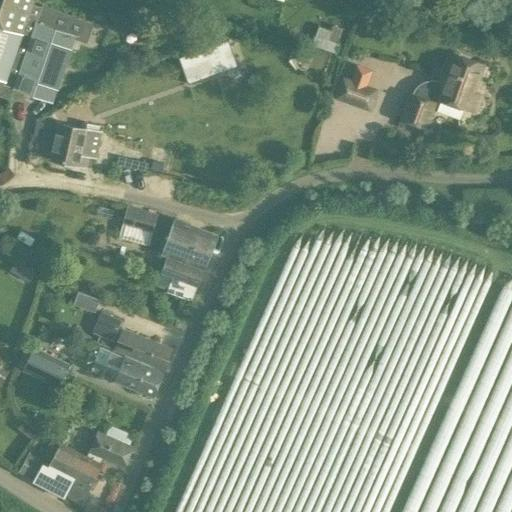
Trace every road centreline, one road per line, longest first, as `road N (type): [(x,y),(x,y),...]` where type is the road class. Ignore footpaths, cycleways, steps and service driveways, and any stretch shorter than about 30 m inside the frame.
road 1 (unclassified): [(115,511),(239,225)]
road 2 (unclassified): [(239,225),(311,178),(358,171),(511,176)]
road 3 (unclassified): [(0,192),(44,183),(92,189),(239,225)]
